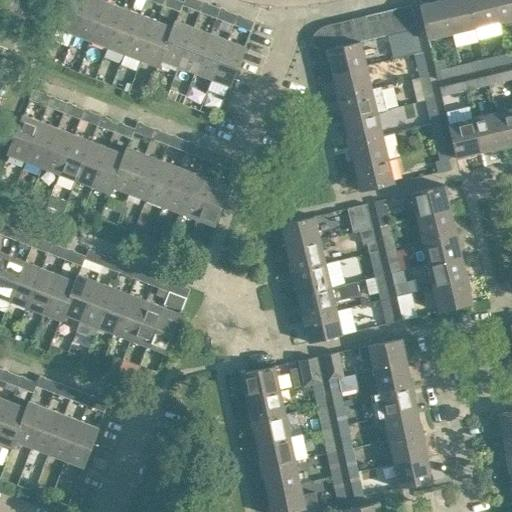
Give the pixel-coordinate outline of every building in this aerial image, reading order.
[(66,0),(56,26),(57,27),(73,33),(85,0),(66,0)] [(103,0),(85,0),(73,33),(90,39),(105,0),(103,0)] [(105,0),(90,39),(107,46),(122,7),(105,0)] [(183,2),(179,0),(169,0),(167,6),(180,11),(183,2)] [(200,11),(203,2),(199,0),(190,0),(188,6),(200,11)] [(451,33),(442,0),(429,3),(429,2),(419,4),(428,39),(451,33)] [(442,0),(451,33),(474,28),(467,0),(442,0)] [(467,0),(474,28),(498,22),(492,0),(467,0)] [(511,0),(492,0),(498,22),(511,18),(511,0)] [(217,17),(220,8),(208,3),(205,13),(217,17)] [(405,30),(417,27),(411,4),(399,7),(405,30)] [(124,52),(139,13),(122,7),(107,46),(124,52)] [(388,10),(393,33),(405,30),(399,7),(388,10)] [(233,24),(237,15),(225,10),(221,19),(233,24)] [(388,10),(376,13),(381,36),(393,33),(388,10)] [(141,59),(156,20),(139,13),(124,52),(141,59)] [(376,13),(364,16),(370,39),(381,36),(376,13)] [(254,21),(242,16),(238,26),(250,30),(254,21)] [(364,16),(352,18),(358,42),(360,42),(370,39),(364,16)] [(346,44),(358,42),(352,18),(341,21),(346,44)] [(161,59),(172,26),(156,20),(141,59),(159,66),(161,59)] [(178,65),(192,26),(175,20),(172,26),(161,59),(178,65)] [(346,44),(341,21),(329,24),(334,48),(346,44)] [(333,74),(365,66),(360,42),(358,42),(346,44),(334,48),(329,24),(325,25),(323,26),(320,28),(318,29),(317,30),(316,32),(314,33),(313,35),(312,36),(312,38),(311,40),(311,42),(310,44),(310,46),(317,48),(321,61),(329,59),(333,74)] [(195,72),(210,33),(192,26),(178,65),(195,72)] [(212,79),(227,39),(210,33),(195,72),(212,79)] [(411,40),(414,54),(423,52),(420,38),(411,40)] [(229,85),(244,46),(227,39),(212,79),(229,85)] [(417,68),(426,66),(423,52),(414,54),(417,68)] [(507,62),(505,54),(492,57),(494,66),(507,62)] [(459,65),(460,73),(474,70),(473,62),(459,65)] [(459,65),(435,71),(437,79),(460,73),(459,65)] [(371,89),(365,66),(333,74),(336,87),(335,87),(337,97),(371,89)] [(497,82),(511,79),(509,70),(495,74),(497,82)] [(462,81),(464,90),(478,86),(476,78),(462,81)] [(462,81),(448,85),(450,93),(464,90),(462,81)] [(434,99),(431,85),(422,87),(425,101),(434,99)] [(371,89),(337,97),(339,106),(340,106),(344,120),(377,112),(387,110),(381,86),(371,89)] [(47,106),(51,96),(39,91),(35,101),(47,106)] [(67,102),(55,98),(52,107),(64,112),(67,102)] [(437,112),(434,99),(425,101),(429,115),(437,112)] [(84,109),(72,104),(68,114),(81,118),(84,109)] [(511,108),(495,113),(503,147),(511,144),(511,108)] [(101,115),(89,111),(85,120),(97,125),(101,115)] [(383,136),(377,112),(344,120),(347,134),(346,134),(348,144),(383,136)] [(495,113),(471,119),(479,152),(495,148),(495,149),(503,147),(495,113)] [(25,160),(40,121),(24,114),(22,114),(7,153),(8,153),(25,160)] [(114,131),(118,122),(106,117),(102,127),(114,131)] [(466,155),(479,152),(471,119),(448,125),(456,158),(466,156),(466,155)] [(57,127),(40,121),(25,160),(42,166),(57,127)] [(135,128),(123,124),(119,133),(131,138),(135,128)] [(151,138),(155,128),(143,124),(139,133),(151,138)] [(59,173),(74,134),(57,127),(42,166),(59,173)] [(168,144),(171,135),(159,130),(156,140),(168,144)] [(433,133),(436,147),(445,145),(442,131),(433,133)] [(90,140),(74,134),(59,173),(76,179),(90,140)] [(352,152),(355,167),(388,159),(383,136),(348,144),(351,152),(352,152)] [(185,151),(188,141),(176,137),(173,146),(185,151)] [(92,186),(107,147),(90,140),(76,179),(92,186)] [(201,157),(205,148),(193,143),(189,153),(201,157)] [(445,145),(436,147),(440,161),(448,159),(445,145)] [(124,153),(107,147),(92,186),(110,192),(127,147),(127,146),(124,153)] [(113,186),(129,192),(144,153),(127,147),(110,192),(110,193),(113,186)] [(218,164),(222,154),(210,150),(206,159),(218,164)] [(129,192),(146,199),(161,160),(144,153),(129,192)] [(235,170),(239,161),(227,156),(223,165),(235,170)] [(394,182),(388,159),(355,167),(358,180),(357,181),(360,191),(394,182)] [(146,199),(163,205),(178,166),(161,160),(146,199)] [(195,173),(178,166),(163,205),(180,212),(195,173)] [(212,179),(195,173),(180,212),(196,218),(212,179)] [(212,179),(196,218),(214,225),(229,186),(212,179)] [(445,184),(411,192),(417,217),(450,209),(447,194),(448,194),(445,184)] [(389,224),(383,199),(374,201),(380,226),(389,224)] [(363,230),(372,228),(366,203),(357,205),(363,230)] [(417,217),(422,240),(457,232),(454,223),(453,223),(450,209),(417,217)] [(320,241),(314,216),(281,224),(287,249),(320,241)] [(394,247),(389,224),(380,226),(386,249),(394,247)] [(18,230),(7,225),(3,235),(15,239),(18,230)] [(363,230),(359,231),(362,244),(366,243),(376,241),(372,228),(363,230)] [(32,246),(35,236),(23,232),(20,241),(21,241),(19,245),(27,248),(28,244),(32,246)] [(457,232),(422,240),(428,264),(461,255),(458,241),(459,241),(457,232)] [(52,243),(40,238),(36,248),(48,252),(52,243)] [(289,262),(291,272),(325,264),(320,241),(287,249),(290,262),(289,262)] [(69,249),(57,245),(53,254),(65,259),(69,249)] [(386,249),(391,273),(400,270),(394,247),(386,249)] [(0,275),(8,254),(0,251),(0,275)] [(86,256),(74,251),(70,261),(82,265),(86,256)] [(102,265),(106,256),(94,251),(90,261),(102,265)] [(0,310),(5,312),(10,300),(25,261),(8,254),(0,275),(0,310)] [(428,264),(433,287),(468,279),(466,269),(465,270),(461,255),(428,264)] [(119,272),(123,262),(111,258),(107,267),(119,272)] [(380,260),(371,262),(374,277),(383,274),(380,260)] [(27,306),(42,267),(25,261),(10,300),(27,306)] [(136,278),(139,269),(127,264),(124,273),(136,278)] [(331,287),(325,264),(291,272),(293,281),(294,280),(298,296),(331,287)] [(58,274),(42,267),(27,306),(44,313),(58,274)] [(153,285),(156,275),(144,271),(140,280),(153,285)] [(44,313),(61,320),(78,274),(75,280),(58,274),(44,313)] [(80,319),(95,280),(78,274),(61,320),(64,313),(80,319)] [(380,300),(389,298),(383,274),(374,277),(380,300)] [(169,291),(173,282),(161,277),(157,286),(169,291)] [(410,293),(421,290),(418,278),(406,281),(394,284),(397,296),(410,293)] [(468,279),(433,287),(439,311),(443,310),(472,303),(469,288),(470,287),(468,279)] [(92,338),(97,326),(112,287),(95,280),(80,319),(75,332),(92,338)] [(300,309),(302,319),(337,311),(335,302),(359,296),(356,282),(331,287),(298,296),(301,309),(300,309)] [(186,298),(190,288),(178,283),(174,293),(186,298)] [(129,293),(112,287),(97,326),(114,332),(129,293)] [(114,332),(131,339),(146,300),(129,293),(114,332)] [(410,293),(397,296),(402,320),(415,316),(410,293)] [(163,306),(146,300),(131,339),(148,345),(163,306)] [(148,345),(165,352),(180,313),(163,306),(148,345)] [(337,311),(302,319),(304,327),(306,327),(309,342),(356,331),(350,307),(337,311)] [(391,307),(382,309),(386,324),(395,321),(391,307)] [(371,358),(374,370),(407,363),(401,338),(359,347),(362,361),(371,358)] [(338,351),(332,353),(323,355),(329,379),(337,378),(337,377),(343,376),(338,351)] [(315,357),(300,360),(305,385),(312,383),(321,381),(315,357)] [(410,377),(407,363),(374,370),(379,393),(413,386),(411,376),(410,377)] [(241,373),(246,397),(280,390),(275,365),(252,370),(241,373)] [(145,367),(140,379),(141,379),(152,383),(157,372),(145,367)] [(20,376),(8,371),(4,381),(16,385),(20,376)] [(37,382),(25,378),(21,387),(34,392),(37,382)] [(53,392),(57,382),(45,378),(41,387),(53,392)] [(342,401),(337,378),(329,379),(334,403),(342,401)] [(312,383),(317,407),(326,405),(321,381),(312,383)] [(74,389),(62,384),(58,394),(70,398),(74,389)] [(379,393),(370,395),(375,418),(384,416),(417,409),(414,395),(415,394),(413,386),(379,393)] [(250,421),(285,414),(280,390),(246,397),(249,411),(248,412),(250,421)] [(91,395),(79,391),(75,400),(87,405),(91,395)] [(0,424),(9,401),(0,396),(0,424)] [(107,402),(95,397),(92,407),(104,411),(107,402)] [(26,407),(15,440),(31,446),(46,407),(29,400),(26,407)] [(9,401),(0,424),(0,441),(13,447),(15,440),(26,407),(9,401)] [(347,424),(342,401),(334,403),(339,426),(347,424)] [(322,430),(331,428),(326,405),(317,407),(322,430)] [(46,407),(31,446),(49,453),(63,414),(46,407)] [(420,423),(417,409),(384,416),(389,440),(423,433),(421,423),(420,423)] [(511,410),(498,414),(503,438),(511,436),(511,410)] [(63,414),(49,453),(66,459),(81,420),(63,414)] [(253,429),(257,444),(290,437),(285,414),(250,421),(252,430),(253,429)] [(81,420),(66,459),(82,466),(83,466),(98,427),(81,420)] [(353,449),(347,424),(339,426),(344,451),(353,449)] [(322,430),(327,454),(336,452),(331,428),(322,430)] [(389,440),(394,464),(427,457),(424,441),(425,441),(423,433),(389,440)] [(290,437),(257,444),(260,458),(258,458),(261,468),(296,461),(305,459),(300,434),(290,437)] [(507,462),(511,460),(511,436),(503,438),(506,452),(505,453),(507,462)] [(353,449),(344,451),(349,474),(358,472),(353,449)] [(332,477),(341,475),(336,452),(327,454),(332,477)] [(95,457),(92,464),(104,468),(106,461),(95,457)] [(432,480),(427,457),(394,464),(399,487),(432,480)] [(264,476),(267,492),(301,484),(296,461),(261,468),(262,477),(264,476)] [(363,495),(358,472),(349,474),(354,497),(363,495)] [(346,499),(341,475),(332,477),(337,501),(346,499)] [(285,511),(314,506),(311,493),(303,494),(301,484),(267,492),(270,505),(269,505),(270,511),(285,511)] [(343,510),(343,511),(379,511),(380,511),(378,502),(343,510)]
